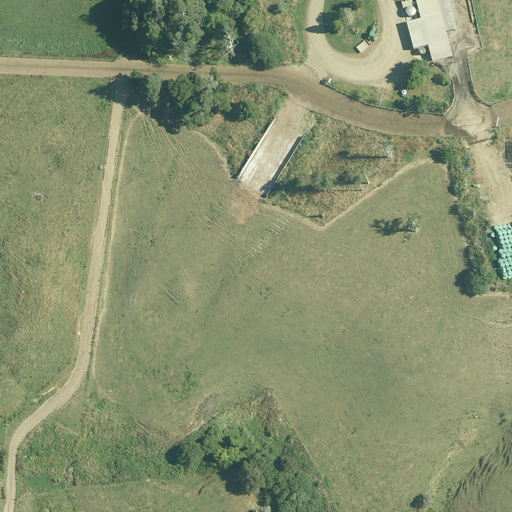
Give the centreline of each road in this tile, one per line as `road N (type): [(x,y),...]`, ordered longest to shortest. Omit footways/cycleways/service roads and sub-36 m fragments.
road 1 (track): [(0,74),(270,91),(328,73)]
road 2 (unclassified): [(379,0),(392,36),(383,64),(369,75),(328,73)]
